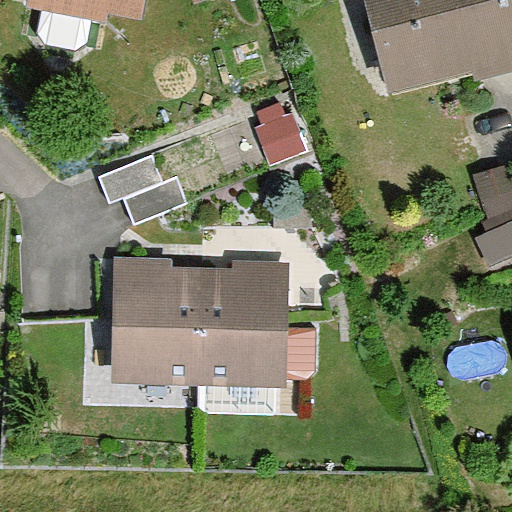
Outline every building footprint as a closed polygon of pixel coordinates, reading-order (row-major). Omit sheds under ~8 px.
[(19,0),(135,18),(138,0),(19,0)] [(511,14),(508,0),(358,0),(380,79),(458,58),(463,74),(511,60),(511,14)] [(292,113),(255,127),(269,165),(306,152),(292,113)] [(163,183),(152,157),(99,178),(110,204),(123,199),(163,183)] [(511,185),(506,166),(473,176),(485,216),(511,208),(511,185)] [(187,204),(176,178),(163,183),(123,199),(134,225),(187,204)] [(511,222),(476,239),(489,268),(511,257),(511,222)] [(187,376),(187,253),(98,253),(98,376),(187,376)] [(275,253),(187,253),(187,376),(304,376),(304,309),(275,309),(275,253)]
